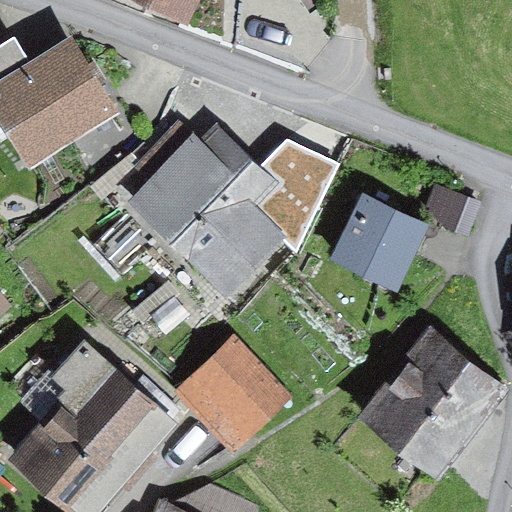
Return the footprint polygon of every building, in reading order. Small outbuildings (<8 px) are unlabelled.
[(136,0),(189,23),(199,0),(136,0)] [(118,112),(72,37),(30,62),(15,36),(0,44),(0,115),(30,165),(118,112)] [(193,133),(126,202),(227,300),(289,237),(257,206),(279,184),(217,124),(201,141),(193,133)] [(482,203),(437,185),(427,208),(445,228),(468,238),(482,203)] [(428,225),(363,194),(332,260),(397,291),(428,225)] [(0,311),(17,298),(0,277),(0,311)] [(174,298),(151,316),(166,335),(189,316),(174,298)] [(429,325),(357,415),(434,475),(505,384),(429,325)] [(234,332),(172,390),(219,448),(229,451),(291,392),(234,332)] [(135,385),(82,339),(30,398),(51,417),(15,458),(77,511),(101,511),(187,415),(143,376),(135,385)] [(172,505),(162,501),(157,511),(256,511),(260,505),(210,485),(172,505)]
